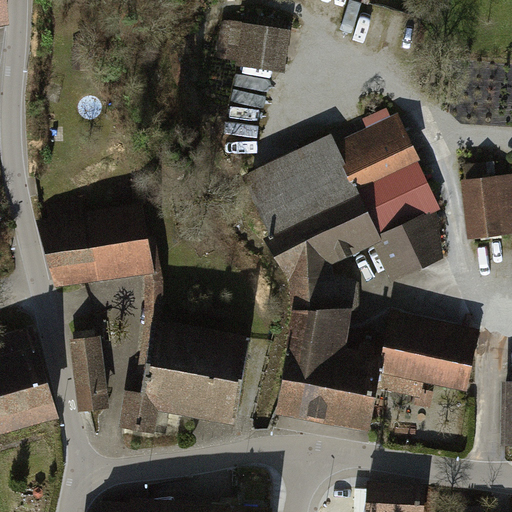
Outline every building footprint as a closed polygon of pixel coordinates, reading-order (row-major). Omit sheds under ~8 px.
[(0,0),(0,26),(13,25),(9,0),(0,0)] [(236,67),(286,74),(293,31),(223,20),(217,57),(237,60),(236,67)] [(71,46),(72,71),(88,70),(87,46),(71,46)] [(278,413),(374,433),(384,390),(389,348),(364,343),(363,351),(350,349),(356,311),(361,311),(360,282),(355,278),(349,279),(349,274),(337,275),(335,264),(376,246),(393,282),(447,258),(438,211),(443,209),(421,161),(424,160),(400,112),(336,143),(332,136),(245,176),(274,236),(267,239),(292,280),(294,279),(295,311),(278,413)] [(469,240),(511,236),(511,176),(463,182),(469,240)] [(158,274),(153,236),(146,204),(85,213),(83,198),(47,204),(49,218),(38,220),(56,287),(145,275),(158,274)] [(146,321),(155,322),(158,322),(158,319),(166,321),(166,280),(157,235),(153,236),(158,274),(145,275),(146,321)] [(470,392),(482,330),(394,310),(389,348),(384,390),(422,398),(427,383),(470,392)] [(161,412),(237,425),(253,336),(166,321),(158,319),(158,322),(155,322),(143,392),(126,389),(119,428),(157,434),(161,412)] [(0,436),(62,418),(35,327),(0,336),(0,339),(4,353),(0,354),(0,436)] [(82,412),(112,408),(103,336),(71,340),(82,412)] [(501,448),(511,447),(511,383),(502,383),(501,448)] [(424,511),(426,479),(368,477),(366,511),(424,511)] [(39,487),(34,490),(34,496),(39,499),(44,496),(44,490),(39,487)] [(274,511),(275,508),(214,506),(214,501),(132,497),(132,503),(102,501),(102,511),(274,511)]
